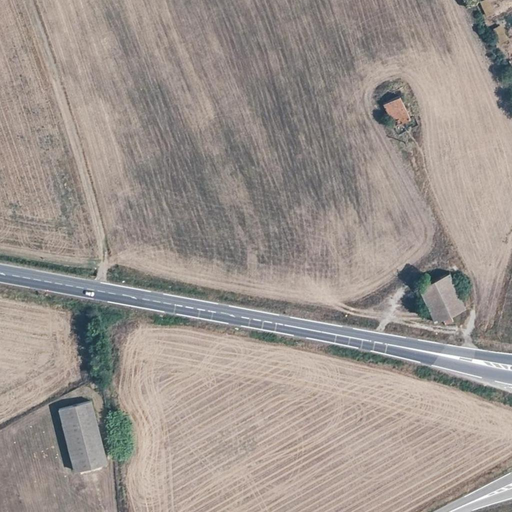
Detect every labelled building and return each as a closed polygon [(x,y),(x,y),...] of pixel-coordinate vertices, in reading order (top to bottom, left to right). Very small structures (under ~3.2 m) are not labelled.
[(479,0),(484,14),(493,11),(488,0),(479,0)] [(492,26),(498,41),(506,37),(500,22),(492,26)] [(381,106),(392,127),(409,119),(397,98),(381,106)] [(417,289),(434,324),(441,321),(451,316),(464,310),(447,274),(417,289)] [(91,401),(60,409),(75,470),(106,462),(91,401)]
